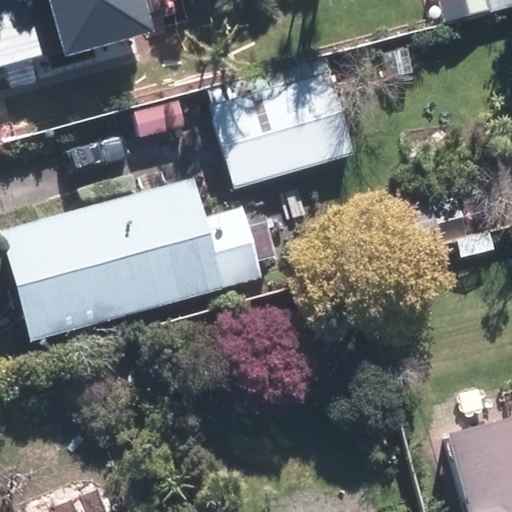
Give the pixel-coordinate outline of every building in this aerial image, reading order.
[(0,0),(0,66),(63,49),(65,56),(156,31),(147,0),(0,0)] [(378,51),(380,78),(400,77),(398,49),(378,51)] [(193,109),(218,194),(331,160),(308,75),(193,109)] [(0,230),(0,317),(8,347),(241,283),(236,262),(256,257),(248,227),(229,232),(223,213),(182,224),(170,184),(0,230)] [(369,205),(381,253),(416,244),(403,195),(369,205)] [(511,511),(511,438),(485,447),(477,422),(419,438),(442,511),(511,511)]
